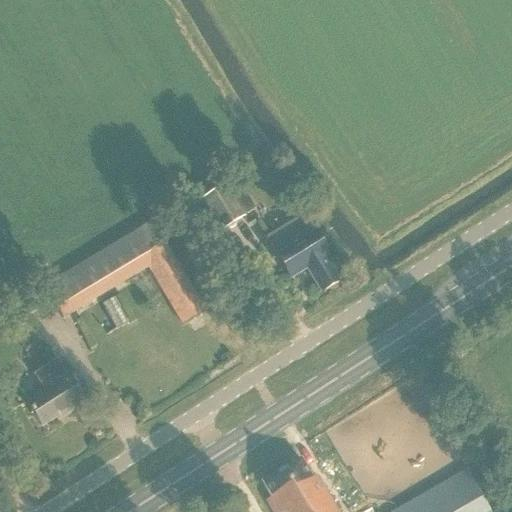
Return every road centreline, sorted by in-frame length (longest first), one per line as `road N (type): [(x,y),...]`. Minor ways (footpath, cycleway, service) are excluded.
road 1 (unclassified): [(41,511),(511,209)]
road 2 (primary): [(132,511),(511,266)]
